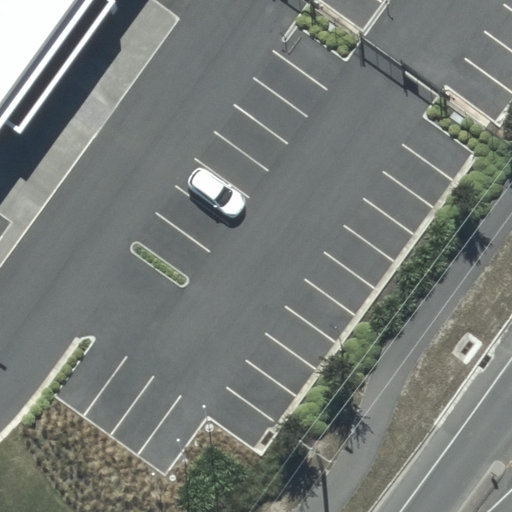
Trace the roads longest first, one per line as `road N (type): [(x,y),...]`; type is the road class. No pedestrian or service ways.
road 1 (unknown): [(54,236),(146,303),(195,312),(248,279),(450,0)]
road 2 (unknown): [(54,236),(225,0)]
